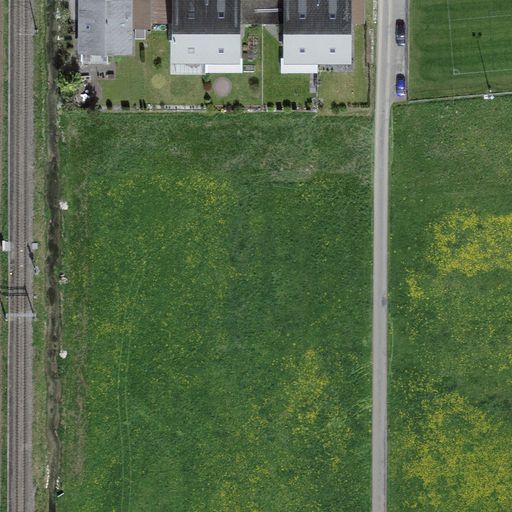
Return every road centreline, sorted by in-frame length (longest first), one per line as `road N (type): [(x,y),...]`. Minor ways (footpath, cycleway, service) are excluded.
road 1 (residential): [(387,0),(379,511)]
road 2 (track): [(8,511),(12,0)]
